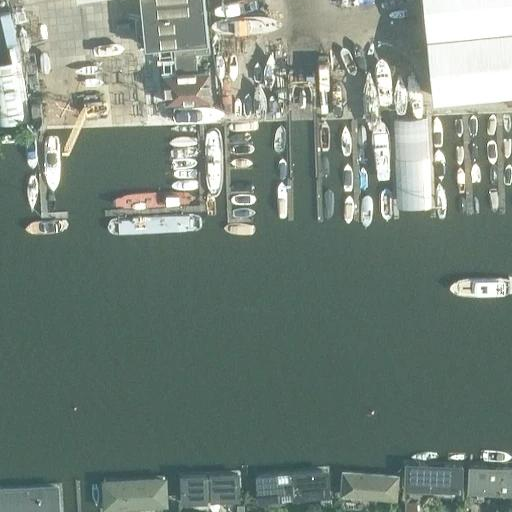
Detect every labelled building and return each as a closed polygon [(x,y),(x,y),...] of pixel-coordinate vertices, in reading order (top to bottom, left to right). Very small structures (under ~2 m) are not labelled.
[(166,101),(210,98),(208,70),(196,71),(195,53),(208,52),(205,0),(140,0),(143,44),(172,42),(174,72),(164,73),(166,101)] [(511,87),(511,0),(421,0),(431,95),(511,87)] [(21,57),(0,60),(0,121),(30,117),(21,57)] [(511,466),(467,465),(465,492),(511,494),(511,466)] [(463,468),(404,466),(403,490),(462,493),(463,468)] [(329,470),(254,474),(256,501),(331,497),(329,470)] [(400,475),(342,470),(340,496),(398,501),(400,475)] [(166,478),(100,481),(101,511),(167,508),(166,478)] [(241,479),(181,481),(182,505),(242,503),(241,479)] [(60,511),(59,486),(0,489),(0,511),(60,511)] [(417,511),(417,501),(406,502),(406,511),(417,511)]
